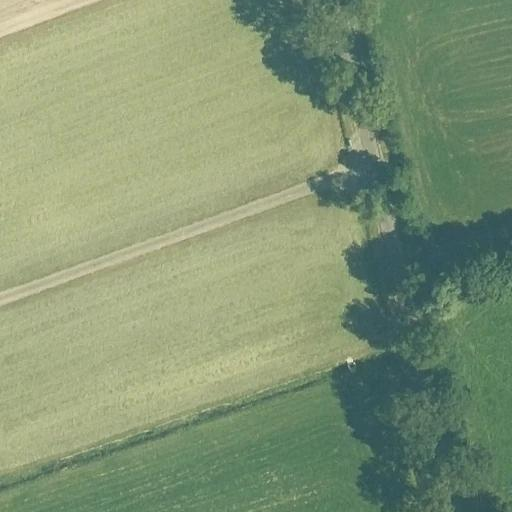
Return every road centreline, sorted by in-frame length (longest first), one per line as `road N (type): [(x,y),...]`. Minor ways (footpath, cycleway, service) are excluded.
road 1 (unclassified): [(0,301),(371,165)]
road 2 (unclassified): [(452,511),(371,165)]
road 3 (unclassified): [(371,165),(331,0)]
